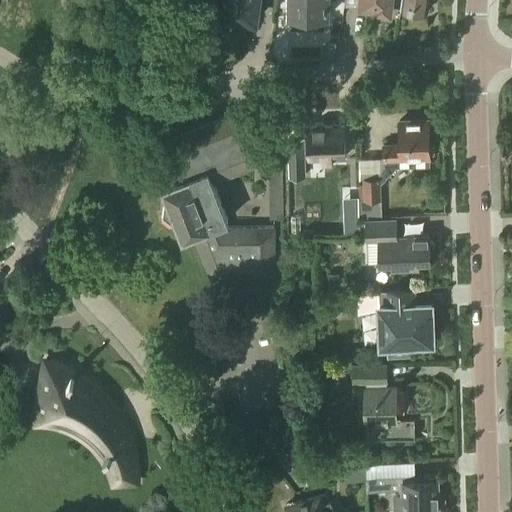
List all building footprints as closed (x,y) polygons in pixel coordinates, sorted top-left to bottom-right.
[(226,0),(224,16),(256,20),(258,0),(226,0)] [(289,0),(289,15),(332,16),(331,0),(289,0)] [(359,0),(359,5),(374,7),(373,11),(394,13),(394,6),(401,7),(402,0),(359,0)] [(402,0),(401,7),(401,8),(427,11),(428,0),(402,0)] [(163,214),(160,216),(161,218),(163,217),(173,225),(177,223),(183,237),(193,233),(210,275),(274,274),(274,226),(228,227),(226,221),(228,220),(213,182),(268,160),(271,160),(271,217),(270,217),(270,218),(283,218),(282,160),(274,160),(267,142),(256,146),(242,111),(160,142),(175,181),(163,186),(169,201),(164,203),(163,214)] [(384,166),(380,176),(380,184),(397,166),(430,165),(428,119),(399,120),(400,143),(383,144),(384,166)] [(312,126),(308,126),(308,136),(309,158),(322,157),(322,159),(331,158),(331,157),(345,156),(344,125),(326,126),(323,122),(316,122),(312,126)] [(304,138),(288,138),(289,175),(305,175),(304,138)] [(364,198),(361,198),(362,216),(381,215),(379,177),(363,177),(364,198)] [(395,218),(365,219),(366,238),(378,237),(379,262),(391,262),(391,268),(417,267),(417,261),(429,261),(428,235),(395,236),(395,218)] [(359,230),(359,221),(345,222),(345,231),(359,230)] [(415,289),(379,290),(380,344),(387,344),(387,357),(411,356),(411,343),(433,342),(432,302),(415,303),(415,289)] [(46,357),(37,412),(49,414),(51,415),(53,412),(73,424),(76,419),(90,427),(91,427),(88,431),(90,432),(100,441),(110,438),(122,479),(120,479),(120,481),(123,481),(123,477),(133,477),(134,480),(135,480),(135,479),(136,477),(136,476),(136,474),(136,472),(136,469),(135,467),(135,466),(135,464),(135,462),(135,460),(134,458),(134,455),(134,453),(133,451),(133,447),(132,444),(131,442),(131,440),(130,437),(129,435),(128,432),(127,430),(126,427),(125,425),(124,423),(123,421),(118,411),(116,408),(114,405),(111,401),(105,393),(98,386),(94,383),(89,379),(81,373),(76,370),(72,368),(67,365),(62,363),(56,361),(53,359),(49,358),(46,357)] [(386,361),(353,362),(354,380),(365,379),(365,386),(366,440),(415,439),(414,418),(396,418),(395,385),(380,385),(380,379),(386,379),(386,361)] [(413,461),(365,463),(366,490),(401,489),(402,511),(438,511),(437,479),(413,480),(413,461)] [(326,494),(286,504),(287,511),(329,511),(333,511),(330,501),(329,502),(326,494)]
